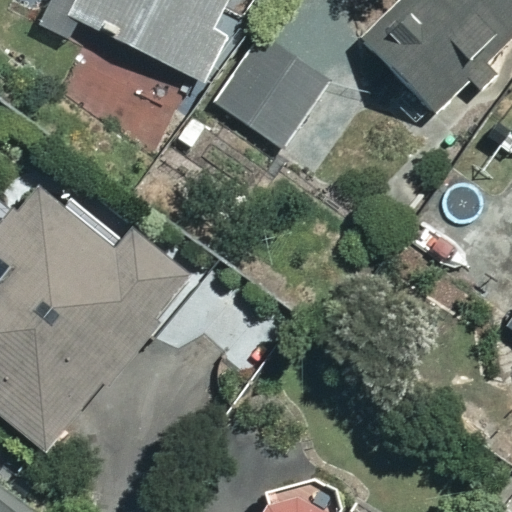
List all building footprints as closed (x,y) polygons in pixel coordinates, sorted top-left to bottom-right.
[(71,0),(59,28),(208,94),(250,0),(71,0)] [(511,0),(423,0),(369,52),(442,129),(511,62),(511,0)] [(322,82),(252,39),(212,105),(281,148),(322,82)] [(48,189),(0,245),(0,421),(53,467),(206,287),(153,242),(135,263),(48,189)] [(511,307),(499,325),(511,334),(511,307)] [(0,511),(32,511),(0,490),(0,511)] [(310,511),(294,503),(286,511),(310,511)]
